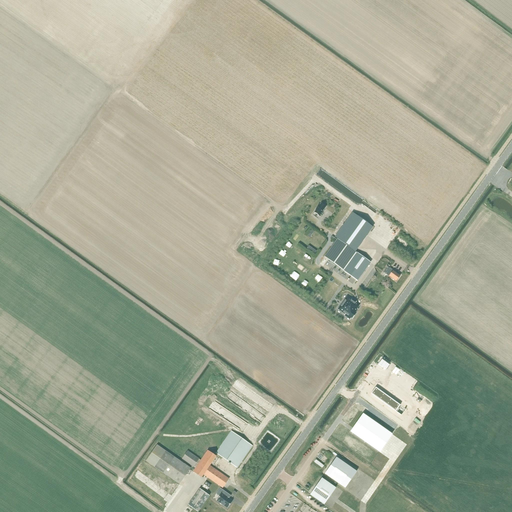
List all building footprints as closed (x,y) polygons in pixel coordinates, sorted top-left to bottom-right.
[(319,206),(316,210),(314,212),(320,216),(323,213),(322,212),(325,207),(321,204),(319,206)] [(337,239),(324,257),(357,281),(370,263),(355,252),(373,227),(352,213),(334,237),(337,239)] [(400,276),(390,269),(386,274),(396,282),(400,276)] [(347,297),(338,310),(345,315),(345,316),(347,318),(348,317),(352,320),(356,314),(355,313),(358,310),(357,309),(359,306),(356,304),(357,302),(352,299),(351,300),(347,297)] [(375,387),(371,394),(401,416),(405,410),(400,406),(400,405),(375,387)] [(363,414),(350,432),(379,452),(392,434),(363,414)] [(231,431),(216,453),(237,468),(252,446),(231,431)] [(191,469),(166,451),(157,445),(146,461),(155,467),(179,484),(191,469)] [(188,451),(182,459),(196,468),(193,472),(202,478),(204,475),(223,488),(229,479),(210,466),(216,457),(208,451),(201,461),(188,451)] [(325,474),(345,488),(356,472),(336,458),(325,474)] [(310,495),(324,505),(336,488),(322,478),(310,495)] [(206,482),(202,487),(207,491),(211,485),(206,482)] [(232,501),(229,499),(228,498),(228,497),(229,495),(231,496),(220,488),(216,494),(220,496),(216,501),(227,508),(232,501)] [(200,489),(189,505),(197,511),(198,511),(210,496),(200,489)]
